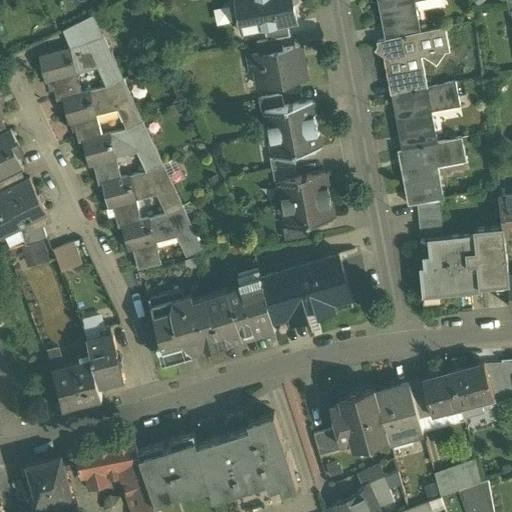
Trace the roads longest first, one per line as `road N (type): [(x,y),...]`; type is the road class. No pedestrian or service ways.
road 1 (residential): [(160,410),(107,264),(6,60)]
road 2 (residential): [(399,338),(334,0)]
road 3 (residential): [(399,338),(285,366),(160,410)]
road 4 (residential): [(160,410),(0,451)]
